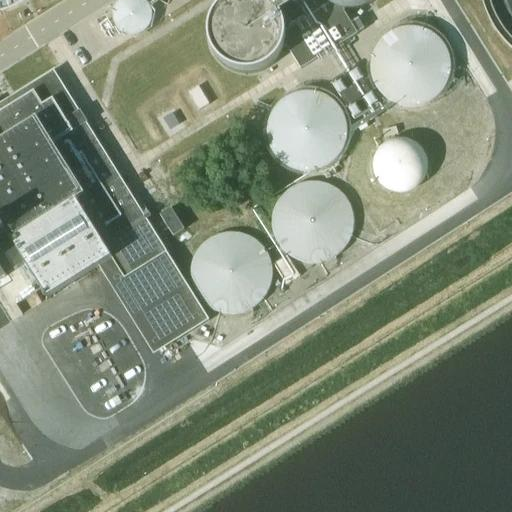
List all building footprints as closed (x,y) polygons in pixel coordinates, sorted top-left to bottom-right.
[(128,33),(137,34),(144,31),(150,26),(153,19),(153,11),(149,3),(145,0),(122,0),(120,2),(115,10),(115,20),(120,28),(128,33)] [(234,71),(245,74),(257,74),(268,70),(278,62),(284,52),(285,45),(286,41),(286,37),(286,33),(286,29),(285,25),(284,21),(282,17),(280,14),(277,10),(274,7),(264,2),(254,0),(247,0),(241,1),(230,5),(221,13),(215,23),(212,34),(213,45),(217,56),(224,65),(234,71)] [(275,0),(274,7),(277,10),(280,14),(282,17),(284,21),(285,25),(286,29),(286,33),(286,37),(286,41),(285,45),(288,48),(301,70),(358,35),(344,13),(343,9),(339,8),(335,7),(331,5),(328,3),(325,0),(324,0),(275,0)] [(343,9),(352,9),(364,7),(375,1),(375,0),(324,0),(325,0),(328,3),(331,5),(335,7),(339,8),(343,9)] [(511,0),(488,0),(491,6),(496,15),(502,24),(506,29),(511,34),(511,0)] [(390,99),(401,104),(412,106),(424,104),(435,98),(443,90),(449,79),(450,67),(448,56),(442,45),(434,37),(423,32),(412,30),(400,32),(390,38),(381,46),(376,57),(374,68),(376,80),(382,90),(390,99)] [(375,106),(353,68),(332,81),(354,119),(375,106)] [(210,321),(168,253),(55,72),(0,106),(0,110),(3,116),(0,118),(0,222),(51,304),(116,263),(168,347),(210,321)] [(209,106),(199,88),(188,94),(199,112),(209,106)] [(291,166),(303,170),(315,170),(326,167),(336,160),(344,150),(347,139),(347,126),(343,115),(337,106),(327,99),(316,96),(305,95),(293,99),(284,105),(276,115),(272,126),(272,138),(275,149),(282,159),(291,166)] [(391,192),(401,195),(411,194),(421,190),(428,182),(431,172),(431,162),(426,152),(418,145),(408,141),(397,142),(387,147),(380,156),(377,166),(378,176),(383,185),(391,192)] [(295,260),(307,265),(320,266),(332,262),(343,255),(351,245),(356,233),(356,220),(352,208),(346,198),(336,190),(325,186),(312,185),(300,188),(290,194),(281,203),(276,215),(275,228),(278,241),(285,252),(295,260)] [(214,311),(225,315),(237,316),(249,313),(260,306),(268,297),(273,286),(274,274),(271,260),(264,249),(253,240),(240,236),(226,236),(213,240),(204,248),(197,258),(193,270),(193,282),(197,294),(204,304),(214,311)] [(38,353),(52,373),(73,358),(59,338),(38,353)]
